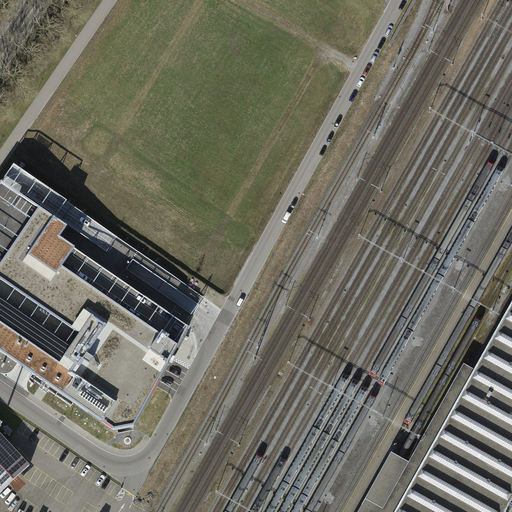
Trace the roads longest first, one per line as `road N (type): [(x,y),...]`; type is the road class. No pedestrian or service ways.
road 1 (unclassified): [(0,389),(105,460),(146,457),(401,0)]
road 2 (track): [(362,69),(243,0)]
